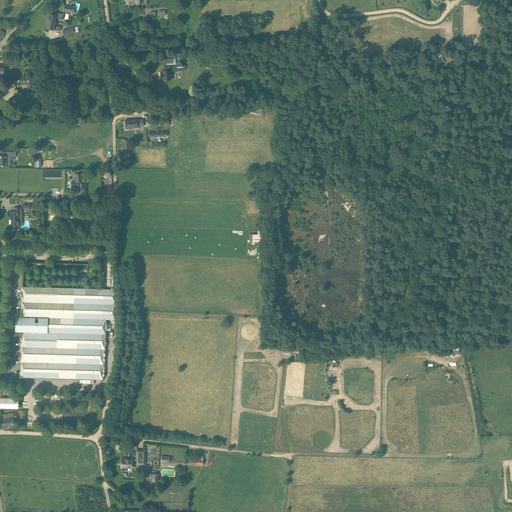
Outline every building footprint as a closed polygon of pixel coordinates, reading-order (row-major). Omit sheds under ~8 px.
[(64,11),(74,13),(75,7),(65,5),(64,11)] [(49,14),(48,21),(55,22),(56,18),(63,20),(64,14),(56,12),(56,15),(49,14)] [(54,26),(55,22),(48,21),(47,29),(53,30),(60,31),(61,27),(54,26)] [(74,33),(73,28),(63,30),(64,36),(74,33)] [(176,66),(164,67),(164,71),(161,71),(162,81),(172,80),(171,72),(186,70),(186,65),(183,65),(182,61),(176,62),(176,66)] [(7,80),(7,85),(12,85),(12,86),(17,86),(17,85),(28,85),(28,89),(31,89),(30,83),(30,80),(17,80),(12,80),(7,80)] [(19,104),(19,105),(20,105),(20,106),(21,106),(22,106),(23,105),(24,104),(24,94),(20,94),(20,89),(15,89),(15,101),(16,101),(16,104),(19,104)] [(138,119),(125,120),(126,129),(129,128),(129,130),(132,130),(132,128),(139,127),(139,126),(143,126),(143,120),(138,120),(138,119)] [(10,161),(10,157),(13,157),(13,152),(5,152),(5,155),(0,155),(0,165),(6,165),(9,165),(9,161),(10,161)] [(85,184),(82,184),(82,174),(74,174),(74,181),(71,181),(71,182),(70,183),(70,186),(71,186),(71,187),(75,187),(79,187),(79,198),(85,198),(85,189),(85,184)] [(12,226),(20,226),(19,210),(21,210),(21,207),(14,207),(14,212),(11,212),(10,212),(11,219),(12,226)] [(250,234),(250,242),(261,242),(261,231),(258,231),(258,234),(250,234)] [(106,239),(105,239),(104,239),(103,240),(102,240),(101,241),(100,242),(100,243),(99,244),(99,245),(99,246),(99,247),(100,247),(100,248),(100,249),(101,250),(102,250),(102,251),(103,251),(104,251),(105,251),(106,251),(107,251),(108,251),(109,250),(110,250),(110,249),(111,248),(112,247),(112,246),(112,245),(112,244),(111,243),(111,242),(110,241),(109,240),(108,239),(107,239),(106,239)] [(22,332),(21,377),(103,380),(104,350),(105,350),(106,320),(116,320),(116,290),(23,287),(22,317),(16,317),(16,332),(22,332)] [(18,398),(0,397),(0,407),(18,408),(18,398)] [(0,418),(0,427),(0,428),(15,426),(15,425),(18,424),(16,416),(13,416),(9,417),(0,418)] [(121,468),(121,472),(126,472),(126,468),(133,468),(133,464),(144,465),(144,469),(158,469),(158,448),(144,447),(144,451),(137,451),(137,460),(121,460),(121,468)]
